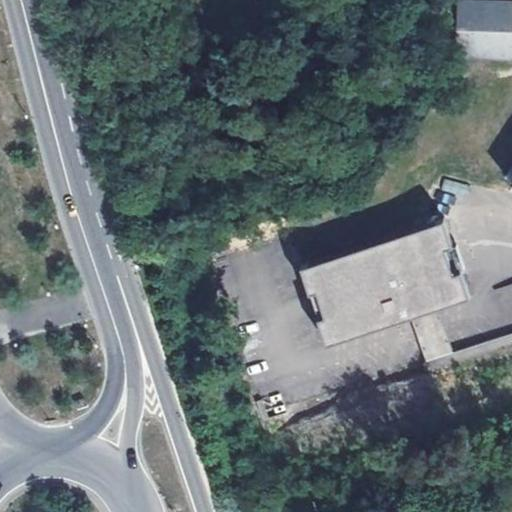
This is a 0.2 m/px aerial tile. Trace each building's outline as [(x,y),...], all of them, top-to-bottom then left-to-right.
[(511,4),(462,3),(459,52),(511,55),(511,4)] [(444,216),(301,264),(309,289),(317,286),(325,311),(318,313),(327,341),(410,314),(437,305),(470,294),(461,266),(455,268),(446,243),(453,241),(444,216)] [(455,268),(461,266),(453,241),(446,243),(455,268)] [(317,286),(309,289),(318,313),(325,311),(317,286)] [(437,305),(410,314),(426,362),(453,353),(437,305)]
